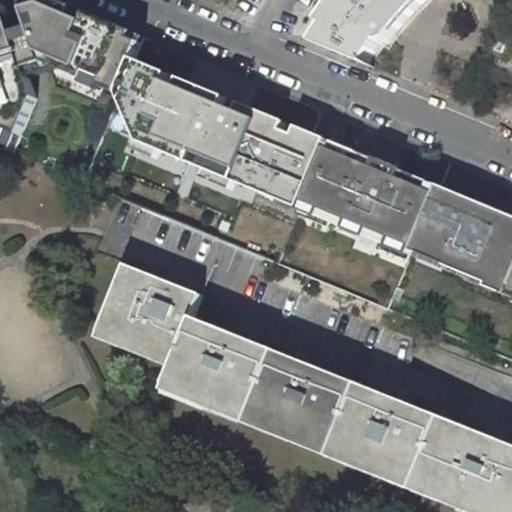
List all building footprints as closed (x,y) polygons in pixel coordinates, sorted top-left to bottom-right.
[(9,9),(0,11),(0,146),(18,154),(40,100),(29,70),(47,65),(122,95),(135,64),(146,37),(56,0),(38,0),(26,3),(29,12),(11,18),(9,9)] [(339,0),(327,17),(324,23),(329,27),(317,45),(369,66),(384,43),(388,44),(392,43),(413,17),(424,6),(430,0),(339,0)] [(509,65),(511,58),(511,35),(493,29),(482,55),(509,65)] [(296,216),(330,142),(135,64),(122,95),(91,162),(283,242),(296,216)] [(330,142),(305,197),(296,216),(328,229),(330,224),(382,245),(380,251),(407,261),(410,256),(411,257),(412,254),(490,286),(494,277),(511,285),(507,296),(511,298),(511,217),(506,215),(438,186),(402,171),(398,180),(381,172),(384,164),(330,142)] [(394,168),(384,164),(381,172),(398,180),(402,171),(394,168)] [(403,402),(362,385),(332,374),(330,381),(318,376),(321,369),(280,353),(250,341),(247,348),(235,343),(238,336),(196,319),(205,297),(183,288),(180,295),(170,291),(173,284),(128,266),(101,334),(178,364),(169,386),(484,511),(511,511),(511,445),(498,440),(495,446),(484,442),(487,435),(415,407),(412,414),(401,409),(403,402)] [(179,286),(173,284),(170,291),(180,295),(183,288),(179,286)] [(244,338),(238,336),(235,343),(247,348),(250,341),(244,338)] [(330,381),(332,374),(327,371),(321,369),(318,376),(330,381)] [(412,414),(415,407),(408,404),(403,402),(401,409),(412,414)] [(495,446),(498,440),(493,438),(487,435),(484,442),(495,446)]
